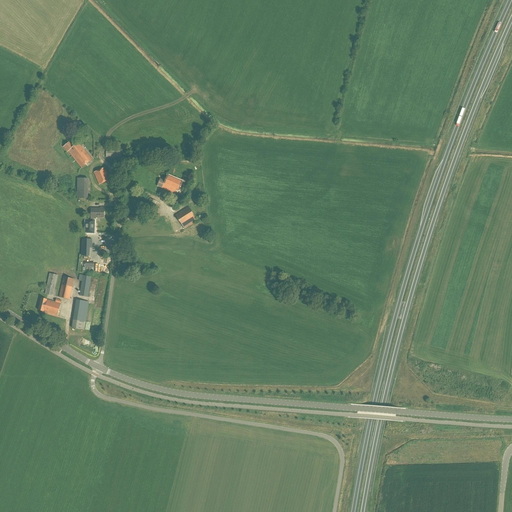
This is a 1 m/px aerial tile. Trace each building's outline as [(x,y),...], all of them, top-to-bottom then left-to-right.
[(73,147),(69,142),(63,147),(68,152),(81,168),(92,159),(78,142),(73,147)] [(99,185),(110,180),(105,167),(94,172),(99,185)] [(179,191),(183,182),(167,175),(162,188),(168,191),(175,194),(176,189),(179,191)] [(90,178),(79,178),(80,195),(84,195),(84,199),(91,198),(90,178)] [(104,214),(104,207),(96,207),(96,213),(90,213),(90,218),(91,218),(91,221),(87,221),(87,235),(95,235),(95,222),(94,222),(94,218),(103,218),(103,214),(104,214)] [(184,229),(198,221),(189,207),(176,215),(184,229)] [(165,222),(137,228),(140,239),(168,233),(165,222)] [(89,256),(90,248),(92,248),(92,239),(82,238),(81,256),(89,256)] [(161,245),(167,267),(184,262),(178,240),(161,245)] [(187,271),(164,276),(167,285),(189,279),(187,271)] [(53,296),(58,275),(49,273),(45,294),(53,296)] [(88,297),(91,277),(80,275),(78,282),(82,282),(80,296),(88,297)] [(69,300),(74,279),(63,277),(59,297),(69,300)] [(55,302),(47,300),(41,298),(38,310),(44,312),(58,316),(61,304),(61,303),(62,300),(56,299),(55,302)] [(85,330),(89,302),(76,300),(72,328),(85,330)]
